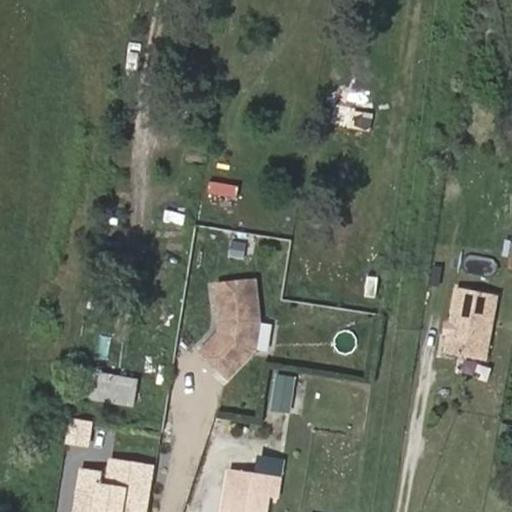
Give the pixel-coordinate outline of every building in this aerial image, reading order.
[(283,279),(278,299),(298,304),(302,284),(283,279)] [(256,284),(217,287),(221,323),(220,336),(202,354),(229,382),(257,353),(260,326),(256,284)] [(455,318),(453,328),(449,349),(486,357),(498,293),(462,285),(455,318)] [(98,375),(93,399),(137,406),(140,382),(98,375)] [(296,379),(278,377),(273,411),(291,414),(296,379)] [(282,472),(282,459),(256,457),(255,471),(282,472)] [(232,472),(229,491),(225,511),(267,511),(270,499),(278,500),(282,481),(232,472)]
